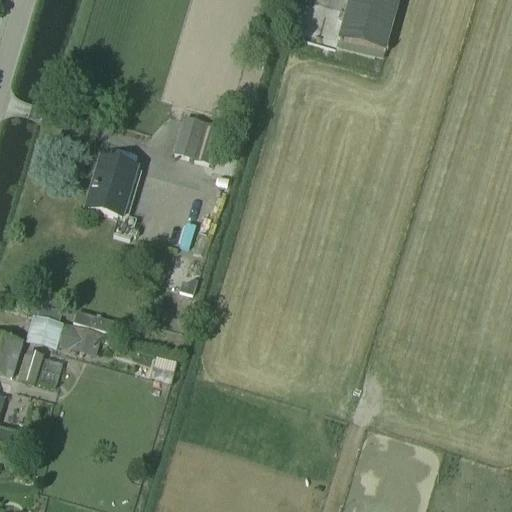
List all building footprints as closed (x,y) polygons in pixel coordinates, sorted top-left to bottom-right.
[(349,0),(337,45),(383,58),(399,0),(349,0)] [(194,164),(204,129),(184,123),(174,158),(194,164)] [(195,164),(215,170),(225,135),(205,129),(195,164)] [(122,224),(136,172),(100,162),(95,182),(97,182),(88,214),(122,224)] [(70,355),(95,361),(100,339),(108,341),(111,327),(78,320),(70,355)] [(46,348),(52,327),(35,323),(29,343),(46,348)] [(0,378),(10,382),(21,348),(0,341),(0,378)] [(34,388),(42,362),(27,357),(18,384),(34,388)] [(0,447),(11,451),(15,438),(0,434),(0,417),(4,402),(0,401),(0,447)]
